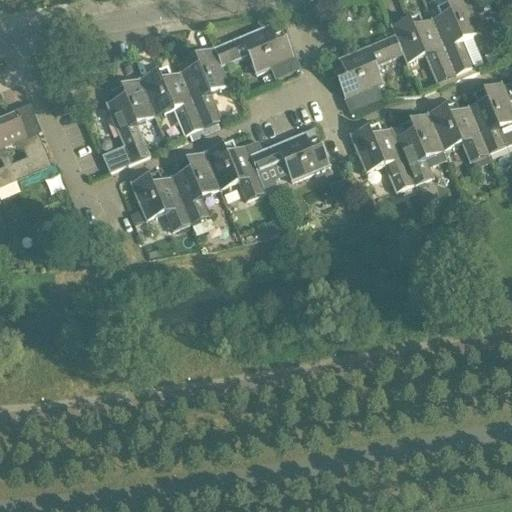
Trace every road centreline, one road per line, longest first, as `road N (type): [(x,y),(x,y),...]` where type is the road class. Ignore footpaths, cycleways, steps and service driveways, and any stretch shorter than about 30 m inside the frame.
road 1 (residential): [(0,511),(122,499),(511,430)]
road 2 (residential): [(10,36),(218,1)]
road 3 (residential): [(86,207),(23,69)]
